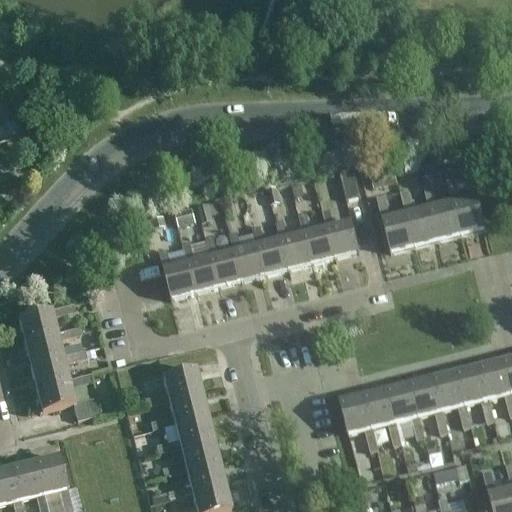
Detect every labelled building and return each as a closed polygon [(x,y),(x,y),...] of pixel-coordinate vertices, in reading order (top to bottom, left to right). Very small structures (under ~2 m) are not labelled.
[(355,172),(340,176),(348,205),(363,201),(355,172)] [(381,178),(371,181),(374,192),(384,190),(381,178)] [(455,207),(463,240),(487,234),(479,201),(462,205),(456,183),(449,185),(454,207),(455,207)] [(295,201),(305,199),(302,187),(293,190),(295,201)] [(455,207),(454,207),(438,211),(433,189),(425,191),(431,213),(440,246),(463,240),(455,207)] [(271,209),(280,207),(276,191),(268,193),(271,209)] [(431,213),(415,217),(410,195),(402,197),(408,219),(408,218),(416,252),(440,246),(431,213)] [(408,218),(408,219),(392,222),(387,201),(378,203),(392,258),(416,252),(408,218)] [(198,210),(202,227),(213,224),(211,217),(219,215),(217,206),(198,210)] [(196,227),(193,212),(175,216),(179,231),(196,227)] [(328,231),(337,264),(361,257),(353,225),(335,229),(331,213),(324,215),(328,231)] [(328,231),(312,235),(308,219),(300,221),(304,237),(305,237),(314,269),(337,264),(328,231)] [(166,229),(164,220),(141,225),(143,235),(166,229)] [(305,237),(304,237),(289,241),(285,225),(277,227),(281,243),(282,243),(291,275),(314,269),(305,237)] [(282,243),(281,243),(266,247),(262,231),(254,233),(258,249),(259,249),(267,281),(291,275),(282,243)] [(259,249),(258,249),(243,253),(238,237),(230,238),(234,255),(236,255),(244,287),(267,281),(259,249)] [(236,255),(234,255),(219,259),(215,243),(207,244),(211,261),(212,261),(220,293),(244,287),(236,255)] [(212,261),(211,261),(196,265),(192,248),(184,250),(188,266),(189,266),(197,299),(220,293),(212,261)] [(189,266),(188,266),(172,271),(168,254),(160,256),(173,305),(197,299),(189,266)] [(365,285),(361,261),(343,265),(347,288),(365,285)] [(58,337),(54,322),(75,316),(73,308),(19,322),(25,346),(58,337)] [(64,361),(61,351),(60,345),(81,340),(79,332),(58,337),(25,346),(30,370),(64,361)] [(79,357),(76,347),(61,351),(64,361),(79,357)] [(94,353),(85,355),(87,363),(96,361),(94,353)] [(70,385),(69,384),(66,368),(87,363),(85,355),(64,361),(30,370),(36,393),(70,385)] [(511,421),(511,391),(505,365),(482,370),(490,404),(491,404),(506,400),(511,421)] [(496,425),(491,404),(490,404),(482,370),(458,376),(467,410),(483,406),(488,427),(496,425)] [(169,405),(202,396),(196,372),(163,381),(167,398),(146,404),(147,411),(169,406),(169,405)] [(473,431),(467,410),(458,376),(435,382),(444,416),(459,412),(465,433),(473,431)] [(76,409),(75,408),(71,391),(92,386),(91,378),(69,384),(70,385),(36,393),(42,417),(74,409),(76,409)] [(436,418),(442,439),(449,437),(444,416),(435,382),(412,388),(420,422),(421,421),(436,418)] [(426,443),(421,421),(420,422),(412,388),(388,394),(397,427),(413,423),(419,445),(426,443)] [(403,449),(397,427),(388,394),(365,400),(373,433),(374,433),(390,429),(395,451),(403,449)] [(174,428),(208,420),(202,396),(169,405),(169,406),(173,422),(151,427),(153,435),(175,430),(174,428)] [(380,455),(374,433),(373,433),(365,400),(341,406),(350,439),(367,435),(372,457),(380,455)] [(78,426),(101,420),(97,402),(75,408),(76,409),(74,409),(78,426)] [(180,452),(214,443),(208,420),(174,428),(175,430),(178,445),(157,450),(159,458),(181,453),(180,452)] [(186,475),(220,467),(214,443),(180,452),(181,453),(184,468),(163,474),(165,481),(186,476),(186,475)] [(44,499),(59,495),(63,511),(72,511),(59,460),(35,466),(44,499)] [(47,511),(44,499),(35,466),(12,472),(20,505),(21,505),(36,501),(38,511),(47,511)] [(192,498),(225,490),(220,467),(186,475),(186,476),(190,491),(169,497),(171,505),(192,499),(192,498)] [(467,468),(434,476),(437,489),(460,483),(460,486),(470,483),(467,468)] [(22,511),(21,505),(20,505),(12,472),(0,475),(0,510),(13,507),(14,511),(22,511)] [(511,511),(511,492),(498,496),(492,474),(484,476),(493,511),(511,511)] [(230,511),(225,490),(192,498),(192,499),(195,511),(230,511)] [(151,500),(153,508),(169,504),(167,496),(151,500)] [(450,511),(448,502),(441,504),(442,511),(450,511)]
